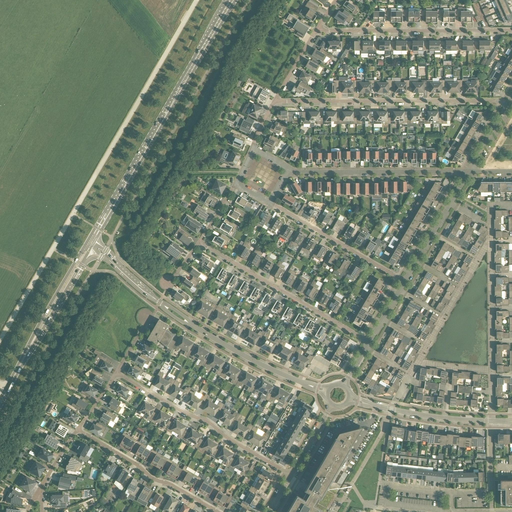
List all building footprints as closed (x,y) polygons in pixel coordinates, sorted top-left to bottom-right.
[(345,8),(348,11),(349,10),(353,13),(355,9),(357,11),(360,7),(353,1),(351,4),(346,1),(343,6),(346,8),(345,8)] [(307,15),(306,17),(313,22),(317,16),(314,14),(315,13),(316,14),(316,13),(318,8),(308,2),(302,11),(307,15)] [(500,12),(508,8),(506,3),(497,7),(500,12)] [(467,23),(467,12),(461,12),(461,10),(462,10),(462,8),(458,8),(458,10),(458,16),(461,16),(461,23),(461,22),(467,22),(467,23)] [(502,18),(511,14),(508,8),(500,12),(502,18)] [(345,21),(349,23),(354,17),(345,10),(342,13),(339,11),(337,14),(334,17),(335,17),(335,18),(337,19),(337,24),(342,24),(342,23),(343,24),(345,21)] [(388,16),(388,10),(385,10),(385,12),(379,12),(379,23),(385,23),(385,16),(388,16)] [(397,23),(397,12),(391,12),(391,10),(388,10),(388,16),(391,16),(391,23),(397,23)] [(397,12),(397,23),(403,23),(403,16),(406,16),(405,10),(402,10),(402,12),(397,12)] [(414,23),(414,12),(409,12),(409,10),(405,10),(406,16),(408,16),(408,23),(409,23),(414,22),(414,23)] [(414,12),(414,23),(420,23),(420,16),(423,16),(423,10),(420,10),(420,12),(414,12)] [(432,23),(432,12),(426,12),(426,10),(423,10),(423,16),(426,16),(426,23),(432,22),(432,23)] [(432,12),(432,23),(438,23),(438,16),(441,16),(440,10),(437,10),(437,12),(432,12)] [(449,23),(449,12),(444,12),(444,10),(440,10),(441,16),(443,16),(443,23),(444,23),(444,22),(449,22),(449,23)] [(449,12),(449,23),(455,23),(455,16),(458,16),(458,10),(455,10),(455,12),(449,12)] [(310,27),(290,14),(286,20),(295,25),(293,28),(298,31),(296,35),(303,39),(310,27)] [(511,16),(511,14),(502,18),(504,23),(508,22),(509,23),(511,22),(511,16)] [(435,41),(426,42),(426,51),(435,51),(435,41)] [(443,41),(435,41),(435,51),(435,55),(443,55),(443,51),(443,41)] [(451,41),(443,41),(443,51),(451,51),(451,41)] [(460,41),(451,41),(451,51),(460,51),(460,41)] [(468,41),(460,41),(460,51),(468,51),(468,41)] [(476,41),(468,41),(468,51),(476,51),(476,41)] [(485,41),(476,41),(476,51),(485,51),(485,41)] [(497,41),(485,41),(485,51),(491,51),(497,41)] [(320,47),(323,49),(323,47),(328,47),(328,49),(333,49),(333,50),(333,51),(334,52),(335,52),(336,51),(336,50),(336,49),(341,49),(341,42),(336,42),(333,42),(328,42),(328,44),(326,44),(323,42),(320,47)] [(349,51),(360,51),(360,42),(354,42),(354,43),(352,45),(350,44),(350,43),(346,49),(349,51)] [(368,42),(360,42),(360,51),(361,51),(361,54),(368,54),(368,42)] [(376,42),(368,42),(368,54),(376,54),(376,51),(376,42)] [(385,42),(376,42),(376,51),(385,51),(385,42)] [(393,42),(385,42),(385,51),(393,51),(393,42)] [(401,42),(393,42),(393,51),(401,51),(401,42)] [(410,42),(401,42),(401,51),(410,51),(410,42)] [(418,42),(410,42),(410,51),(418,51),(418,42)] [(418,54),(423,54),(423,51),(426,51),(426,42),(418,42),(418,51),(418,54)] [(314,57),(318,59),(323,62),(326,56),(331,59),(333,56),(321,49),(320,52),(317,50),(316,52),(315,51),(313,56),(315,57),(314,57)] [(511,61),(507,58),(503,66),(511,70),(511,68),(511,61)] [(306,67),(316,72),(319,66),(321,63),(313,59),(311,62),(310,61),(309,63),(309,62),(306,67)] [(493,70),(496,72),(499,73),(507,78),(511,70),(503,66),(498,63),(493,70)] [(313,82),(317,76),(310,72),(308,75),(303,72),(301,75),(301,74),(299,77),(300,77),(299,78),(303,80),(303,81),(307,83),(307,82),(308,83),(310,79),(313,82)] [(507,78),(499,73),(496,72),(491,79),(494,81),(502,85),(507,78)] [(471,83),(471,93),(477,93),(477,87),(480,87),(480,78),(471,78),(471,79),(471,83)] [(409,87),(412,87),(412,93),(418,93),(418,83),(418,79),(409,79),(409,80),(409,87)] [(462,87),(465,87),(465,93),(471,93),(471,83),(471,79),(462,79),(462,80),(462,87)] [(377,93),(383,93),(383,83),(380,83),(380,80),(377,81),(374,81),(374,87),(377,87),(377,93)] [(383,83),(383,93),(389,93),(389,87),(392,87),(392,80),(386,80),(386,83),(383,83)] [(395,93),(401,93),(401,83),(397,83),(397,80),(392,80),(392,87),(395,87),(395,93)] [(401,83),(401,93),(406,93),(406,87),(409,87),(409,80),(404,80),(404,83),(401,83)] [(418,83),(418,93),(424,93),(424,87),(427,87),(427,80),(422,80),(422,83),(418,83)] [(430,93),(436,93),(436,83),(433,83),(433,80),(427,80),(427,87),(430,87),(430,93)] [(436,83),(436,93),(442,93),(442,87),(445,87),(445,80),(439,80),(439,83),(436,83)] [(448,93),(454,93),(453,83),(450,83),(450,80),(445,80),(445,87),(448,87),(448,93)] [(459,87),(462,87),(462,80),(457,80),(457,83),(453,83),(454,93),(459,93),(459,87)] [(336,87),(339,87),(339,81),(333,81),(333,83),(329,83),(329,85),(328,85),(325,89),(329,89),(329,93),(336,93),(336,87)] [(342,93),(348,93),(348,83),(344,83),(344,81),(339,81),(339,87),(342,87),(342,93)] [(348,83),(348,93),(354,93),(354,87),(357,87),(356,81),(351,81),(351,83),(348,83)] [(360,93),(365,93),(365,83),(362,83),(362,81),(356,81),(357,87),(360,87),(360,93)] [(365,83),(365,93),(371,93),(371,87),(374,87),(374,81),(369,81),(369,83),(365,83)] [(502,85),(494,81),(490,88),(494,90),(492,92),(492,93),(498,93),(502,85)] [(295,86),(291,92),(296,94),(297,92),(300,94),(302,92),(305,94),(307,91),(310,92),(312,89),(300,82),(298,86),(299,86),(298,88),(295,86)] [(259,98),(258,99),(265,104),(271,94),(258,87),(253,95),(259,98)] [(262,109),(254,105),(249,103),(247,107),(251,110),(249,115),(251,116),(251,117),(254,119),(255,118),(257,119),(259,115),(260,113),(262,109)] [(288,116),(294,116),(294,112),(288,113),(288,111),(281,111),(281,112),(281,113),(279,113),(276,117),(279,118),(278,119),(282,121),(288,121),(288,118),(288,116)] [(314,126),(314,122),(314,111),(311,111),(311,112),(309,112),(309,118),(306,118),(302,124),(311,124),(311,126),(314,126)] [(317,124),(323,124),(323,118),(320,118),(320,112),(318,112),(317,111),(314,111),(314,122),(317,122),(317,124)] [(328,122),(331,122),(331,111),(328,111),(328,112),(326,112),(326,118),(323,118),(323,124),(328,124),(328,122)] [(334,124),(340,124),(340,118),(337,118),(337,112),(334,112),(334,111),(331,111),(331,122),(334,122),(334,124)] [(345,122),(348,121),(348,111),(345,111),(345,112),(343,112),(343,118),(340,118),(340,124),(345,124),(345,122)] [(348,111),(348,121),(351,121),(351,124),(357,124),(357,118),(354,118),(354,112),(351,112),(351,111),(348,111)] [(365,121),(365,111),(362,111),(362,112),(360,112),(360,118),(357,118),(357,124),(362,124),(362,121),(365,121)] [(368,124),(374,124),(374,118),(371,118),(371,112),(368,112),(368,111),(365,111),(365,121),(368,121),(368,124)] [(379,121),(382,121),(382,111),(379,111),(379,112),(377,112),(377,118),(374,118),(374,124),(379,124),(379,121)] [(385,124),(391,124),(391,118),(388,118),(388,112),(385,112),(385,111),(382,111),(382,121),(385,121),(385,124)] [(396,121),(399,121),(399,111),(396,111),(396,112),(394,112),(394,118),(391,118),(391,124),(396,124),(396,121)] [(408,124),(408,118),(405,118),(405,112),(402,112),(402,111),(399,111),(399,121),(399,124),(403,124),(403,127),(408,127),(408,124)] [(413,121),(416,121),(416,111),(413,111),(413,112),(411,112),(411,118),(408,118),(408,124),(413,124),(413,121)] [(416,111),(416,121),(419,121),(419,124),(424,124),(424,118),(421,118),(421,112),(419,112),(419,111),(416,111)] [(427,118),(424,118),(424,124),(430,124),(430,121),(433,121),(433,111),(430,111),(430,112),(427,112),(427,118)] [(441,124),(441,118),(438,118),(438,112),(436,112),(436,111),(433,111),(433,121),(436,121),(436,124),(441,124)] [(444,118),(441,118),(441,124),(447,124),(447,121),(450,121),(450,119),(451,119),(454,114),(450,114),(450,112),(444,112),(444,118)] [(476,112),(471,120),(479,125),(484,117),(482,116),(484,112),(476,112)] [(253,124),(237,116),(235,121),(242,125),(239,130),(250,134),(252,129),(250,128),(251,127),(253,124)] [(471,120),(467,127),(475,132),(479,125),(471,120)] [(284,133),(287,126),(279,122),(277,125),(276,125),(276,126),(273,125),(270,130),(279,135),(281,132),(284,133)] [(467,127),(462,135),(471,139),(472,137),(475,132),(467,127)] [(235,141),(232,146),(243,150),(246,144),(243,143),(245,139),(234,134),(231,139),(235,141)] [(462,135),(458,142),(466,147),(471,139),(462,135)] [(266,138),(263,144),(265,145),(263,148),(268,151),(270,147),(273,149),(274,145),(278,147),(281,140),(272,136),(271,139),(270,139),(269,139),(270,139),(269,140),(266,138)] [(458,142),(454,150),(462,154),(463,152),(466,147),(458,142)] [(298,154),(299,152),(296,151),(298,148),(292,146),(289,152),(292,153),(291,155),(292,155),(290,159),(295,162),(297,158),(298,158),(300,155),(298,154)] [(447,152),(451,154),(449,157),(453,159),(452,161),(452,162),(457,162),(458,162),(459,159),(462,154),(454,150),(450,147),(447,152)] [(436,164),(436,153),(436,149),(429,149),(426,149),(426,153),(426,157),(429,157),(429,159),(430,159),(431,159),(431,164),(436,164)] [(312,153),(308,153),(308,151),(302,151),(303,158),(306,158),(306,160),(306,159),(307,159),(307,164),(312,164),(312,157),(312,153)] [(312,157),(315,157),(315,160),(316,160),(316,159),(317,159),(317,164),(322,164),(322,157),(322,153),(318,153),(318,151),(312,151),(312,153),(312,157)] [(322,157),(325,157),(325,160),(325,159),(326,159),(326,164),(331,164),(331,160),(331,159),(331,153),(327,153),(327,151),(321,151),(322,153),(322,157)] [(379,157),(382,157),(382,160),(382,159),(383,159),(383,164),(388,164),(388,157),(388,153),(384,153),(384,151),(378,151),(378,152),(379,152),(379,157)] [(388,157),(391,157),(391,160),(392,160),(392,159),(393,159),(393,164),(398,164),(398,160),(398,157),(398,153),(397,153),(394,153),(394,151),(388,151),(388,153),(388,157)] [(407,164),(407,157),(407,153),(403,153),(403,151),(397,151),(397,153),(398,153),(398,157),(398,160),(401,160),(401,159),(402,159),(402,164),(407,164)] [(416,153),(416,151),(407,151),(407,153),(407,157),(410,157),(410,160),(411,160),(411,159),(412,159),(412,164),(417,164),(417,157),(417,153),(416,153)] [(426,164),(426,157),(426,153),(422,153),(422,151),(416,151),(416,153),(417,153),(417,157),(420,157),(420,160),(420,159),(421,159),(421,164),(426,164)] [(236,165),(241,156),(233,152),(232,154),(230,153),(226,160),(221,158),(219,161),(228,166),(230,162),(236,165)] [(341,159),(341,152),(334,152),(331,152),(331,153),(331,159),(331,160),(335,160),(335,159),(336,159),(336,162),(341,162),(341,159)] [(350,159),(350,152),(344,152),(341,152),(341,159),(344,159),(345,159),(345,162),(350,162),(350,159)] [(350,152),(350,159),(353,159),(354,159),(355,159),(355,162),(360,162),(360,159),(360,152),(353,152),(350,152)] [(369,159),(369,152),(363,152),(360,152),(360,159),(363,159),(364,159),(364,162),(369,162),(369,159)] [(379,162),(379,157),(379,152),(378,152),(372,152),(369,152),(369,159),(372,159),(373,159),(374,159),(374,162),(379,162)] [(215,181),(211,188),(213,189),(221,194),(226,185),(217,181),(217,182),(215,181)] [(315,192),(315,185),(312,185),(311,185),(311,182),(305,182),(305,184),(305,192),(305,193),(312,193),(312,192),(315,192)] [(324,192),(324,185),(321,185),(320,185),(320,182),(315,182),(315,185),(315,192),(315,193),(321,193),(321,192),(324,192)] [(334,192),(334,185),(331,185),(330,185),(330,182),(324,182),(324,185),(324,192),(324,193),(331,192),(334,192)] [(381,187),(381,190),(381,194),(388,194),(388,195),(391,195),(391,194),(391,189),(388,189),(388,183),(387,183),(386,183),(386,182),(381,182),(381,187)] [(397,198),(397,195),(400,195),(400,192),(400,189),(397,189),(397,186),(396,186),(396,182),(391,182),(391,189),(391,194),(391,195),(391,198),(397,198)] [(400,182),(400,189),(400,192),(411,192),(415,185),(407,185),(406,185),(407,185),(405,185),(405,182),(400,182)] [(302,192),(305,192),(305,184),(301,184),(299,186),(298,186),(299,186),(298,187),(295,183),(291,185),(293,189),(292,189),(294,194),(295,193),(297,195),(302,192)] [(343,195),(343,190),(340,190),(340,188),(339,188),(339,183),(334,183),(334,185),(334,192),(334,195),(340,195),(340,197),(343,197),(343,195)] [(343,183),(343,190),(343,195),(350,195),(350,197),(353,197),(353,195),(353,190),(350,190),(350,188),(348,188),(348,183),(343,183)] [(353,183),(353,190),(353,195),(359,195),(359,197),(362,197),(362,195),(362,190),(359,190),(359,188),(358,188),(358,183),(353,183)] [(372,195),(372,190),(369,190),(369,187),(368,187),(368,188),(367,188),(367,183),(362,183),(362,190),(362,195),(369,195),(369,197),(372,197),(372,195)] [(372,195),(372,197),(372,199),(382,199),(381,197),(381,194),(381,190),(378,190),(378,187),(378,188),(377,188),(377,183),(372,183),(372,190),(372,195)] [(436,193),(437,191),(440,192),(443,187),(440,186),(442,183),(432,183),(431,184),(429,183),(426,188),(436,193)] [(488,192),(488,183),(484,183),(482,183),(478,191),(481,192),(488,192)] [(432,200),(433,198),(435,200),(439,194),(436,193),(426,188),(428,189),(427,191),(425,190),(422,195),(432,200)] [(218,200),(210,195),(206,193),(203,199),(206,201),(205,202),(213,207),(216,202),(217,203),(218,200)] [(296,201),(289,197),(286,195),(282,200),(286,202),(285,203),(289,206),(290,205),(292,206),(296,201)] [(432,200),(422,195),(424,196),(423,199),(421,197),(418,202),(427,207),(429,205),(431,207),(434,202),(432,200)] [(246,206),(251,209),(253,205),(248,202),(248,201),(242,197),(241,199),(238,197),(235,202),(244,208),(246,206)] [(423,215),(423,214),(424,212),(427,214),(430,209),(427,207),(418,202),(420,203),(418,206),(416,205),(414,209),(423,215)] [(200,218),(201,218),(206,221),(209,215),(205,213),(207,211),(198,205),(193,213),(198,216),(197,216),(200,218)] [(312,207),(309,205),(305,212),(309,214),(309,213),(311,214),(310,217),(316,220),(320,212),(315,209),(314,209),(312,208),(312,207)] [(228,216),(237,221),(239,217),(242,219),(245,213),(237,208),(235,211),(234,210),(234,211),(234,212),(231,210),(228,216)] [(419,222),(420,220),(423,221),(426,216),(423,214),(423,215),(414,209),(416,211),(414,213),(412,212),(409,216),(419,222)] [(260,210),(255,218),(258,220),(260,217),(263,211),(260,210)] [(494,220),(494,224),(501,224),(501,217),(502,217),(502,216),(508,216),(508,211),(495,211),(496,220),(494,220)] [(326,216),(322,214),(320,219),(323,221),(322,223),(326,226),(327,224),(331,226),(336,217),(333,216),(328,213),(326,216)] [(263,219),(260,217),(258,220),(256,224),(258,225),(263,228),(267,230),(270,225),(268,223),(272,216),(269,214),(268,215),(266,214),(263,219)] [(470,225),(472,221),(467,218),(461,214),(454,226),(459,229),(463,223),(464,223),(464,222),(470,225)] [(190,229),(189,230),(193,232),(193,231),(197,233),(201,228),(198,226),(199,224),(194,220),(194,221),(187,216),(186,218),(189,221),(186,226),(190,229)] [(408,219),(405,224),(415,229),(416,227),(419,228),(422,223),(419,222),(409,216),(409,217),(411,218),(410,220),(408,219)] [(343,231),(349,221),(345,218),(343,222),(338,219),(332,230),(338,233),(340,229),(343,231)] [(270,225),(267,230),(274,234),(277,229),(279,230),(283,223),(280,221),(279,222),(277,220),(274,226),(271,224),(270,225)] [(234,232),(238,226),(229,221),(228,224),(227,224),(226,224),(227,224),(226,225),(223,223),(220,229),(229,234),(231,231),(234,232)] [(410,236),(412,234),(414,236),(417,231),(415,229),(405,224),(407,225),(406,227),(404,226),(401,231),(410,236)] [(487,229),(478,224),(476,229),(479,231),(478,232),(481,234),(478,240),(484,243),(486,239),(485,238),(486,236),(487,236),(487,231),(487,230),(487,229)] [(501,224),(494,224),(494,229),(496,229),(496,238),(502,238),(508,238),(508,233),(502,233),(502,231),(501,231),(501,224)] [(354,238),(360,227),(356,225),(354,228),(349,226),(344,235),(346,236),(345,237),(348,239),(348,238),(350,239),(351,236),(354,238)] [(448,238),(458,244),(461,240),(456,237),(457,236),(456,235),(459,229),(454,226),(448,238)] [(282,230),(278,237),(285,241),(287,238),(289,239),(294,229),(291,227),(291,228),(288,227),(285,232),(282,230)] [(192,241),(188,238),(189,235),(179,228),(174,236),(188,246),(188,247),(192,241)] [(360,232),(361,232),(355,243),(359,245),(359,246),(360,247),(362,243),(365,245),(371,235),(367,232),(362,228),(360,232)] [(406,244),(406,243),(407,241),(410,243),(413,238),(410,236),(401,231),(403,232),(401,235),(399,234),(397,238),(406,244)] [(298,245),(300,246),(306,236),(302,234),(302,235),(300,233),(297,239),(293,237),(289,245),(292,247),(293,245),(296,247),(298,245)] [(221,247),(223,244),(226,245),(230,239),(222,234),(220,237),(219,237),(218,238),(215,236),(212,242),(221,247)] [(406,250),(407,249),(409,245),(406,243),(406,244),(397,238),(394,237),(390,244),(392,245),(402,251),(403,249),(406,250)] [(172,259),(176,262),(184,250),(168,239),(173,242),(166,251),(174,257),(172,259)] [(375,253),(382,241),(378,239),(374,243),(371,241),(366,249),(370,252),(369,252),(370,252),(372,250),(375,252),(375,253)] [(303,255),(304,252),(308,254),(309,251),(311,252),(312,250),(313,250),(317,243),(314,241),(313,241),(311,240),(308,245),(305,244),(301,250),(299,253),(303,255)] [(481,247),(484,243),(478,240),(474,246),(473,245),(472,246),(467,243),(465,248),(475,254),(480,246),(481,247)] [(241,249),(244,251),(241,256),(243,258),(243,259),(246,261),(252,251),(250,250),(251,247),(248,245),(249,243),(246,241),(241,249)] [(453,254),(455,250),(444,243),(438,255),(442,258),(446,252),(447,252),(448,251),(453,254)] [(494,253),(494,258),(501,258),(501,251),(503,251),(502,250),(508,250),(508,244),(502,244),(496,244),(496,253),(494,253)] [(391,248),(388,253),(398,258),(399,256),(402,257),(405,252),(402,251),(392,245),(394,247),(393,249),(391,248)] [(316,250),(312,257),(319,261),(321,258),(323,259),(328,249),(325,247),(324,248),(322,247),(319,252),(316,250)] [(252,256),(255,258),(252,263),(254,264),(254,265),(257,267),(263,257),(261,256),(263,253),(256,249),(252,256)] [(274,260),(270,257),(271,254),(269,253),(263,262),(267,264),(263,270),(265,271),(265,272),(268,274),(274,264),(272,263),(274,260)] [(332,265),(334,266),(340,256),(336,254),(336,255),(333,253),(330,259),(327,257),(323,265),(326,267),(327,265),(330,267),(332,265)] [(398,258),(388,253),(390,254),(389,256),(387,255),(384,260),(393,265),(395,263),(397,265),(400,259),(398,258)] [(461,268),(467,272),(469,268),(468,267),(472,259),(467,256),(461,253),(459,258),(464,261),(463,262),(464,262),(461,268)] [(431,267),(442,273),(444,268),(439,265),(440,264),(439,264),(442,258),(438,255),(431,267)] [(204,264),(202,267),(210,272),(214,264),(208,260),(209,258),(205,256),(204,257),(202,256),(199,260),(204,264)] [(501,258),(494,258),(494,263),(496,263),(496,272),(503,272),(503,271),(509,271),(509,266),(503,266),(503,265),(501,265),(501,258)] [(339,264),(333,273),(341,278),(347,270),(351,262),(347,260),(347,261),(345,260),(342,265),(339,264)] [(275,269),(278,271),(275,276),(277,277),(276,278),(280,280),(285,270),(284,269),(285,267),(282,265),(283,263),(279,261),(275,269)] [(350,270),(346,277),(353,281),(354,278),(356,279),(362,269),(359,267),(358,268),(356,267),(353,272),(350,270)] [(195,277),(193,280),(198,283),(202,279),(199,277),(201,274),(193,268),(192,270),(192,269),(190,272),(191,272),(190,273),(195,277)] [(450,272),(448,277),(453,280),(457,282),(457,281),(459,282),(463,275),(464,276),(467,272),(461,268),(457,274),(456,274),(456,275),(450,272)] [(223,269),(217,278),(220,280),(219,282),(224,285),(229,277),(225,275),(227,271),(223,269)] [(286,276),(289,277),(286,283),(288,284),(288,285),(291,287),(295,280),(293,279),(297,273),(290,269),(286,276)] [(436,283),(438,278),(428,272),(421,284),(425,286),(429,280),(430,281),(431,280),(436,283)] [(233,275),(228,285),(231,287),(230,289),(235,292),(240,283),(236,281),(238,278),(233,275)] [(297,282),(300,284),(297,289),(299,291),(299,292),(302,294),(307,286),(305,285),(308,280),(301,276),(297,282)] [(379,290),(382,291),(385,286),(382,284),(384,282),(374,277),(371,281),(373,282),(372,285),(370,284),(379,290)] [(495,287),(495,291),(502,291),(502,284),(503,284),(503,283),(509,283),(509,278),(496,278),(496,287),(495,287)] [(195,288),(198,283),(193,280),(191,283),(186,279),(185,280),(184,280),(183,282),(182,284),(191,289),(193,286),(195,288)] [(244,281),(239,291),(242,293),(241,295),(246,298),(251,290),(247,287),(249,284),(244,281)] [(314,300),(319,290),(321,287),(316,284),(317,283),(313,281),(309,289),(312,291),(308,296),(311,297),(310,298),(314,300)] [(444,297),(450,301),(452,297),(451,296),(456,288),(445,282),(442,286),(447,289),(446,291),(447,291),(444,297)] [(375,297),(378,298),(381,293),(378,292),(379,290),(370,284),(367,289),(369,290),(368,292),(366,291),(375,297)] [(414,296),(425,302),(427,297),(422,294),(423,293),(422,293),(425,286),(421,284),(414,296)] [(255,288),(250,298),(253,299),(251,302),(257,305),(262,296),(258,294),(260,290),(255,288)] [(320,295),(323,297),(320,303),(322,304),(321,305),(325,307),(329,299),(327,298),(330,293),(324,289),(320,295)] [(375,297),(366,291),(363,296),(365,297),(363,299),(361,298),(371,304),(373,306),(376,300),(374,299),(375,297)] [(502,298),(502,291),(495,291),(495,296),(496,296),(496,305),(509,305),(509,300),(503,300),(503,298),(502,298)] [(181,302),(183,299),(186,301),(189,296),(184,293),(182,295),(177,292),(173,296),(175,298),(174,299),(178,302),(179,300),(181,302)] [(266,294),(261,304),(264,306),(262,308),(268,311),(273,303),(269,300),(271,297),(266,294)] [(334,304),(332,307),(331,309),(333,311),(336,313),(340,306),(339,305),(342,300),(335,296),(331,302),(334,304)] [(197,312),(202,315),(208,306),(205,304),(207,300),(202,297),(198,303),(201,305),(197,311),(198,312),(197,312)] [(433,301),(431,305),(436,308),(442,312),(446,304),(447,305),(450,301),(444,297),(440,303),(439,303),(439,304),(433,301)] [(366,311),(369,313),(372,308),(369,306),(371,304),(361,298),(359,303),(361,304),(359,307),(357,305),(357,306),(366,311)] [(277,301),(272,310),(270,314),(273,315),(274,315),(279,317),(284,309),(280,307),(282,303),(277,301)] [(419,312),(422,307),(417,304),(411,301),(404,312),(409,315),(412,309),(413,310),(414,309),(419,312)] [(208,306),(202,315),(207,318),(207,317),(208,317),(212,311),(214,312),(218,306),(213,304),(210,307),(208,306)] [(222,309),(218,306),(214,312),(217,314),(213,321),(218,324),(223,315),(221,313),(222,309)] [(353,313),(362,318),(362,319),(365,320),(368,315),(365,313),(366,311),(357,306),(354,310),(356,311),(355,314),(353,313)] [(288,307),(282,317),(286,319),(284,321),(289,324),(294,315),(290,313),(293,310),(288,307)] [(427,326),(433,330),(435,326),(434,325),(439,317),(433,314),(428,311),(425,315),(430,318),(429,319),(431,320),(427,326)] [(495,320),(495,325),(502,325),(502,318),(503,318),(503,317),(509,317),(509,311),(496,311),(496,320),(495,320)] [(403,328),(408,331),(411,326),(405,323),(406,322),(405,321),(409,315),(404,312),(397,324),(403,328)] [(226,316),(223,315),(218,324),(222,327),(223,326),(223,327),(227,320),(230,321),(233,315),(229,313),(226,316)] [(351,321),(360,327),(361,327),(364,322),(361,321),(362,319),(362,318),(353,313),(350,317),(352,319),(351,321)] [(299,314),(293,323),(296,325),(295,327),(301,330),(305,322),(301,320),(304,316),(299,314)] [(238,318),(233,315),(230,321),(232,323),(229,330),(229,331),(233,333),(239,324),(236,322),(238,318)] [(166,331),(169,325),(159,320),(151,333),(151,334),(148,340),(157,345),(160,341),(168,348),(166,350),(171,353),(173,348),(176,342),(172,339),(174,336),(166,331)] [(310,320),(304,330),(307,332),(306,334),(311,337),(316,328),(312,326),(314,323),(310,320)] [(242,325),(239,324),(233,333),(238,336),(239,336),(243,329),(245,331),(249,325),(245,322),(242,325)] [(254,327),(249,325),(245,331),(248,332),(244,339),(245,339),(244,340),(249,343),(255,333),(252,331),(254,327)] [(502,325),(495,325),(495,330),(497,330),(497,339),(509,338),(509,333),(503,333),(503,332),(502,332),(502,325)] [(317,340),(322,343),(327,335),(323,332),(325,329),(321,326),(315,336),(318,338),(317,340)] [(417,330),(414,334),(425,341),(429,333),(431,334),(433,330),(427,326),(423,332),(422,331),(422,333),(417,330)] [(402,340),(405,336),(400,333),(394,329),(387,341),(392,344),(395,338),(396,339),(397,338),(402,340)] [(257,335),(255,333),(249,343),(254,345),(255,345),(259,337),(262,339),(265,332),(263,331),(262,332),(260,331),(257,335)] [(270,335),(265,332),(262,339),(265,340),(261,347),(261,348),(265,350),(271,341),(268,339),(270,335)] [(180,347),(183,349),(189,340),(184,337),(184,338),(183,338),(179,344),(176,342),(173,348),(177,351),(180,347)] [(344,350),(346,352),(349,347),(347,345),(348,343),(339,337),(336,342),(338,343),(336,345),(336,346),(344,350)] [(274,342),(271,341),(265,350),(270,353),(271,353),(276,345),(278,346),(282,340),(279,339),(278,340),(277,339),(274,342)] [(416,342),(411,339),(408,344),(413,347),(413,348),(414,349),(410,355),(416,358),(419,354),(417,354),(422,346),(416,342)] [(189,340),(183,349),(186,351),(184,355),(189,357),(192,352),(189,350),(193,343),(189,340)] [(286,343),(282,340),(278,346),(281,348),(277,355),(277,356),(282,358),(287,349),(285,347),(286,343)] [(380,353),(391,359),(394,355),(389,352),(389,351),(388,350),(392,344),(387,341),(380,353)] [(148,347),(145,345),(141,351),(150,356),(152,352),(154,354),(157,349),(149,344),(148,347)] [(334,350),(332,353),(340,357),(339,357),(342,359),(345,354),(342,352),(344,350),(336,346),(336,345),(334,344),(332,349),(334,350)] [(495,354),(495,358),(502,358),(502,351),(503,351),(503,350),(509,350),(509,345),(503,345),(497,345),(497,354),(495,354)] [(199,358),(204,349),(200,346),(199,347),(195,353),(192,352),(189,357),(193,360),(196,357),(199,358)] [(290,350),(287,349),(282,358),(287,361),(287,360),(287,361),(292,353),(295,354),(298,348),(296,347),(295,348),(293,347),(290,350)] [(303,351),(298,348),(295,354),(297,356),(293,363),(294,363),(298,366),(304,357),(301,355),(303,351)] [(204,349),(199,358),(202,360),(200,364),(204,367),(208,361),(205,359),(209,353),(208,352),(209,352),(204,349)] [(338,359),(339,357),(340,357),(332,353),(330,351),(327,356),(329,357),(328,360),(338,366),(341,361),(338,359)] [(141,358),(138,356),(137,358),(136,357),(134,361),(135,361),(135,362),(143,367),(145,364),(148,365),(151,359),(143,355),(141,358)] [(304,357),(298,366),(303,369),(303,368),(304,369),(308,362),(310,363),(314,357),(309,355),(306,358),(304,357)] [(400,358),(397,363),(402,366),(408,369),(412,362),(414,362),(416,358),(410,355),(407,361),(406,360),(405,361),(400,358)] [(109,365),(111,362),(101,356),(96,365),(109,372),(110,373),(112,369),(111,368),(112,366),(109,365)] [(208,361),(204,367),(209,369),(212,366),(214,367),(220,358),(216,356),(215,356),(211,362),(208,361)] [(220,358),(214,367),(217,369),(216,373),(220,376),(224,370),(221,368),(225,362),(224,361),(220,358)] [(385,369),(388,365),(377,358),(370,370),(375,373),(378,367),(379,367),(380,366),(385,369)] [(502,358),(495,358),(495,363),(497,363),(497,372),(504,372),(510,372),(510,367),(504,367),(504,365),(502,365),(502,358)] [(224,370),(220,376),(224,379),(228,375),(230,377),(236,367),(231,365),(230,365),(226,372),(224,370)] [(135,369),(132,367),(128,373),(137,378),(139,375),(141,376),(145,371),(136,366),(135,369)] [(236,367),(230,377),(233,378),(231,382),(236,385),(239,379),(236,378),(240,371),(240,370),(236,367)] [(393,384),(399,387),(402,383),(400,382),(405,375),(399,371),(394,368),(391,373),(396,376),(396,377),(397,377),(393,384)] [(433,376),(434,369),(430,368),(430,370),(421,368),(420,375),(419,381),(424,382),(425,376),(426,376),(427,375),(433,376)] [(441,384),(446,385),(447,379),(448,372),(439,371),(439,369),(434,369),(433,376),(440,377),(440,378),(442,378),(441,384)] [(92,370),(87,378),(100,386),(101,386),(104,383),(103,382),(104,380),(101,378),(103,376),(92,370)] [(375,389),(379,383),(371,379),(375,373),(370,370),(363,382),(369,385),(367,387),(372,390),(373,388),(375,389)] [(155,386),(160,389),(166,380),(163,378),(164,374),(160,371),(156,378),(159,379),(155,386),(156,386),(155,386)] [(452,373),(452,385),(457,386),(457,380),(459,380),(459,379),(466,379),(466,372),(461,372),(461,373),(452,373)] [(471,373),(466,372),(466,379),(473,380),(473,381),(474,381),(473,387),(479,387),(479,381),(480,375),(471,374),(471,373)] [(247,385),(252,375),(248,373),(247,373),(242,381),(239,379),(236,385),(239,387),(239,386),(241,387),(244,383),(247,385)] [(252,375),(247,385),(249,386),(248,390),(252,393),(256,387),(253,386),(257,379),(256,379),(256,378),(252,375)] [(168,381),(166,380),(160,389),(165,392),(165,391),(165,392),(169,385),(172,387),(176,381),(171,378),(168,381)] [(496,387),(496,392),(503,392),(503,385),(504,385),(504,384),(510,384),(510,378),(497,378),(497,387),(496,387)] [(263,392),(268,383),(264,380),(264,381),(263,381),(258,389),(256,387),(252,393),(255,395),(256,394),(257,394),(260,391),(263,392)] [(180,383),(176,381),(172,387),(175,388),(171,395),(176,398),(181,389),(178,387),(180,383)] [(268,383),(263,392),(261,396),(269,401),(272,395),(269,393),(273,387),(273,386),(268,383)] [(389,389),(379,383),(375,389),(380,392),(380,393),(385,394),(386,392),(392,396),(396,390),(397,391),(399,387),(393,384),(391,387),(390,387),(389,389)] [(127,394),(129,390),(121,385),(117,391),(120,393),(119,396),(127,401),(130,395),(127,394)] [(97,391),(88,386),(86,389),(84,387),(80,393),(89,398),(90,395),(93,396),(94,395),(95,395),(97,391),(96,391),(97,391)] [(184,391),(181,389),(176,398),(180,401),(181,401),(185,393),(188,395),(192,389),(189,387),(188,388),(187,387),(184,391)] [(279,400),(285,391),(280,388),(280,389),(275,397),(272,395),(269,401),(271,403),(272,401),(274,402),(277,399),(279,400)] [(430,402),(430,397),(424,396),(424,395),(422,395),(423,389),(418,388),(417,394),(416,400),(423,401),(430,402)] [(196,391),(192,389),(188,395),(191,396),(187,403),(187,404),(192,406),(197,397),(195,396),(196,391)] [(289,394),(285,391),(279,400),(277,404),(280,406),(285,409),(289,403),(286,401),(289,395),(289,394)] [(444,398),(445,392),(440,391),(439,397),(438,397),(437,398),(430,397),(430,402),(443,404),(444,398)] [(456,393),(451,392),(450,405),(464,406),(464,400),(457,400),(457,399),(456,399),(456,393)] [(503,392),(496,392),(496,397),(497,397),(497,406),(503,406),(503,408),(511,408),(511,400),(504,400),(504,399),(503,399),(503,392)] [(205,402),(209,396),(206,394),(205,396),(203,395),(200,399),(197,397),(192,406),(197,409),(203,400),(205,402)] [(478,394),(473,394),(472,400),(471,400),(471,401),(464,400),(464,406),(477,407),(478,400),(478,394)] [(213,398),(209,396),(205,402),(208,403),(204,410),(209,413),(215,404),(212,402),(213,398)] [(121,403),(113,398),(112,398),(109,401),(110,402),(109,404),(112,406),(111,408),(119,413),(122,408),(119,406),(121,403)] [(87,404),(79,399),(77,402),(74,400),(71,406),(79,411),(81,408),(84,410),(85,408),(86,408),(88,405),(87,404)] [(142,413),(145,415),(150,405),(145,402),(142,408),(139,407),(136,412),(140,415),(142,413)] [(218,409),(221,411),(225,405),(220,402),(217,405),(215,404),(209,413),(214,416),(214,415),(214,416),(218,409)] [(54,405),(50,403),(45,411),(49,413),(54,405)] [(305,403),(302,409),(310,414),(313,409),(305,403)] [(147,419),(151,422),(155,416),(152,414),(156,407),(155,407),(152,406),(150,405),(145,415),(148,417),(147,419)] [(227,406),(225,405),(221,411),(223,412),(219,419),(220,420),(224,423),(230,414),(227,412),(229,408),(227,407),(227,406)] [(302,409),(299,413),(307,418),(310,414),(302,409)] [(157,422),(160,424),(166,414),(161,411),(160,411),(161,412),(157,418),(155,416),(151,422),(156,424),(157,422)] [(75,421),(76,421),(78,418),(78,417),(69,412),(67,415),(65,413),(62,419),(70,424),(71,421),(74,423),(75,421)] [(107,415),(104,413),(103,415),(102,414),(100,418),(101,419),(100,419),(109,424),(111,421),(113,422),(117,417),(108,412),(107,415)] [(232,415),(230,414),(224,423),(229,426),(229,425),(230,425),(233,419),(236,420),(240,414),(235,412),(232,415)] [(294,417),(295,417),(305,423),(307,418),(299,413),(297,412),(294,417)] [(162,428),(167,431),(170,425),(168,424),(172,417),(171,416),(171,417),(168,415),(166,414),(160,424),(164,426),(162,428)] [(242,416),(240,414),(236,420),(239,422),(233,431),(234,432),(238,435),(244,426),(241,424),(243,420),(241,419),(242,416)] [(275,426),(277,422),(275,420),(270,417),(267,421),(275,426)] [(295,417),(293,422),(302,427),(305,423),(295,417)] [(173,431),(176,433),(182,424),(180,423),(180,422),(177,420),(178,420),(177,420),(173,427),(170,425),(167,431),(171,433),(173,431)] [(289,426),(291,427),(299,432),(302,427),(293,422),(292,421),(289,426)] [(68,430),(55,422),(51,430),(64,438),(68,430)] [(97,426),(94,424),(90,430),(99,435),(101,432),(103,434),(107,428),(98,423),(97,426)] [(178,437),(183,440),(186,434),(183,433),(187,427),(182,424),(176,433),(179,435),(178,437)] [(246,427),(244,426),(238,435),(243,438),(243,437),(244,438),(248,431),(250,433),(254,427),(249,424),(246,427)] [(393,437),(397,437),(399,426),(395,425),(395,427),(392,426),(391,434),(389,434),(388,440),(392,440),(392,441),(393,437)] [(254,427),(250,433),(253,434),(249,441),(254,444),(259,435),(257,433),(258,429),(254,427)] [(291,427),(288,432),(297,437),(299,432),(291,427)] [(323,511),(325,510),(331,499),(336,492),(328,488),(363,428),(340,434),(307,490),(308,491),(305,495),(304,493),(298,497),(297,496),(287,511),(323,511)] [(189,447),(192,442),(197,433),(192,429),(192,430),(188,436),(186,434),(183,440),(184,441),(186,445),(189,447)] [(417,430),(415,442),(415,440),(421,441),(423,430),(419,429),(419,431),(417,430)] [(288,432),(286,436),(294,441),(297,437),(288,432)] [(124,449),(131,437),(124,433),(120,439),(123,440),(120,445),(120,446),(120,445),(121,446),(120,447),(124,449)] [(194,446),(198,449),(202,444),(199,442),(203,435),(202,435),(199,433),(199,434),(197,433),(192,442),(195,444),(194,446)] [(262,436),(259,435),(254,444),(259,447),(259,446),(259,447),(263,440),(266,442),(269,436),(265,433),(262,436)] [(59,441),(49,435),(47,438),(46,437),(46,438),(43,442),(56,450),(56,449),(55,449),(57,446),(58,446),(56,445),(57,443),(58,444),(59,441)] [(495,444),(504,444),(504,435),(498,435),(498,436),(495,436),(495,444)] [(286,436),(283,441),(291,446),(294,441),(286,436)] [(139,442),(131,437),(124,449),(129,452),(129,451),(130,451),(130,452),(133,446),(136,448),(139,442)] [(204,449),(207,451),(213,442),(211,441),(212,440),(209,439),(209,438),(208,438),(204,445),(202,444),(198,449),(203,452),(204,449)] [(281,440),(278,445),(288,451),(291,446),(283,441),(281,440)] [(75,452),(81,455),(79,458),(86,463),(90,457),(85,455),(90,447),(81,442),(79,446),(78,446),(79,447),(78,449),(77,448),(77,449),(75,452)] [(141,457),(146,448),(147,447),(139,442),(136,448),(138,449),(135,455),(136,455),(141,457)] [(209,456),(214,458),(217,453),(215,451),(218,445),(213,442),(207,451),(211,453),(209,456)] [(275,449),(277,450),(286,455),(288,451),(278,445),(275,449)] [(220,459),(223,460),(229,451),(227,450),(224,448),(225,448),(224,447),(220,454),(217,453),(214,458),(218,461),(220,459)] [(42,448),(37,456),(38,456),(40,457),(42,458),(42,459),(45,461),(46,461),(48,462),(51,457),(50,457),(51,454),(52,455),(42,448)] [(151,451),(146,448),(141,457),(146,460),(146,461),(149,456),(151,457),(155,451),(152,450),(151,451)] [(277,450),(275,455),(283,460),(286,455),(277,450)] [(151,464),(156,467),(163,456),(155,451),(151,457),(154,459),(151,464)] [(225,465),(230,467),(233,462),(230,460),(234,454),(229,451),(223,460),(226,462),(225,465)] [(161,470),(165,465),(167,466),(171,460),(163,456),(156,467),(161,470)] [(236,468),(239,470),(245,460),(243,459),(240,457),(240,456),(235,463),(233,462),(230,467),(234,470),(236,468)] [(65,470),(75,472),(76,467),(79,468),(82,464),(71,457),(68,462),(69,462),(67,465),(66,465),(65,470)] [(45,468),(33,460),(26,470),(39,477),(45,468)] [(171,477),(177,467),(178,465),(171,460),(167,466),(170,468),(167,473),(168,473),(167,474),(171,477)] [(245,460),(239,470),(242,472),(241,474),(245,477),(249,471),(246,469),(249,463),(250,464),(250,463),(245,460)] [(106,475),(111,477),(118,466),(113,463),(111,466),(110,465),(110,464),(108,463),(103,471),(107,473),(106,475)] [(183,475),(186,470),(188,467),(185,465),(182,470),(177,467),(171,477),(176,480),(176,479),(176,478),(177,479),(180,474),(183,475)] [(131,477),(130,477),(128,475),(129,473),(127,471),(124,468),(124,469),(123,469),(116,481),(122,484),(121,485),(125,487),(131,477)] [(188,485),(194,474),(186,470),(183,475),(185,477),(182,482),(183,482),(188,485)] [(259,473),(265,476),(271,480),(272,480),(274,477),(273,477),(274,475),(265,470),(263,472),(260,471),(259,473)] [(337,483),(341,486),(348,475),(344,472),(337,483)] [(263,479),(265,476),(259,473),(257,476),(260,478),(257,482),(266,488),(267,486),(268,487),(270,484),(269,484),(269,483),(263,479)] [(69,488),(71,480),(75,481),(76,477),(63,474),(63,477),(62,477),(61,477),(60,477),(60,478),(59,482),(58,487),(67,489),(68,489),(69,489),(69,488)] [(198,485),(202,479),(194,474),(188,485),(193,488),(196,483),(198,485)] [(210,483),(205,481),(207,477),(204,475),(202,479),(198,485),(201,486),(198,491),(203,494),(209,485),(210,483)] [(35,483),(26,476),(20,486),(29,492),(35,483)] [(132,496),(130,499),(133,501),(140,489),(136,486),(138,482),(136,481),(137,480),(133,479),(130,485),(129,485),(127,488),(128,488),(127,489),(129,491),(128,493),(132,496)] [(511,480),(501,481),(501,489),(498,489),(501,489),(501,503),(505,503),(506,506),(506,503),(511,503),(511,505),(511,480)] [(266,488),(257,482),(255,487),(252,485),(250,488),(256,492),(257,489),(264,493),(265,491),(267,489),(266,488)] [(214,488),(209,485),(203,494),(208,497),(211,492),(214,494),(218,488),(215,486),(214,488)] [(149,489),(145,486),(138,498),(148,503),(155,492),(154,492),(153,493),(148,491),(149,489)] [(214,502),(218,504),(224,494),(219,491),(220,490),(218,488),(214,494),(217,495),(214,500),(214,501),(214,500),(215,501),(214,502)] [(250,494),(249,497),(258,502),(259,501),(260,501),(261,499),(260,498),(261,498),(254,494),(256,492),(250,488),(248,492),(250,494)] [(22,499),(19,498),(21,494),(13,490),(9,497),(10,498),(7,503),(22,505),(22,499)] [(157,493),(151,504),(149,507),(155,510),(155,511),(156,511),(159,511),(163,506),(162,506),(159,504),(163,497),(157,493)] [(56,496),(52,496),(52,497),(51,497),(51,501),(52,501),(52,502),(55,502),(55,504),(55,508),(66,508),(66,501),(63,501),(63,495),(59,495),(59,494),(56,495),(56,496)] [(230,503),(230,502),(233,497),(230,495),(229,497),(224,494),(218,504),(223,507),(223,506),(224,506),(224,507),(227,501),(230,503)] [(164,509),(164,510),(167,511),(175,511),(180,504),(177,503),(178,501),(171,497),(166,506),(165,505),(163,508),(164,509)] [(258,502),(249,497),(246,501),(243,500),(242,503),(247,506),(249,504),(255,507),(256,505),(257,506),(258,503),(258,502)] [(187,511),(190,508),(187,506),(184,503),(182,506),(183,506),(179,511),(187,511)] [(243,507),(240,511),(251,511),(246,509),(247,506),(242,503),(240,506),(243,507)]
